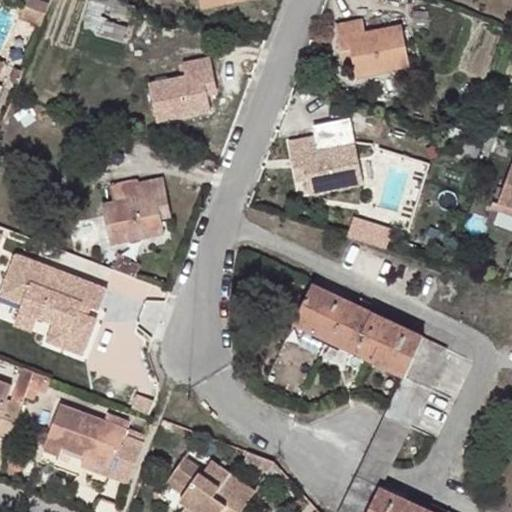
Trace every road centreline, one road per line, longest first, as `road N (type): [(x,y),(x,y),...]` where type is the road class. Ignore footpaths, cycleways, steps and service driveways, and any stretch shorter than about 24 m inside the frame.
road 1 (residential): [(385,478),(429,478),(444,462),(485,367),(483,352),(468,336),(221,217)]
road 2 (residential): [(221,217),(194,290),(188,341),(214,393),(385,478)]
road 3 (residential): [(301,0),(221,217)]
